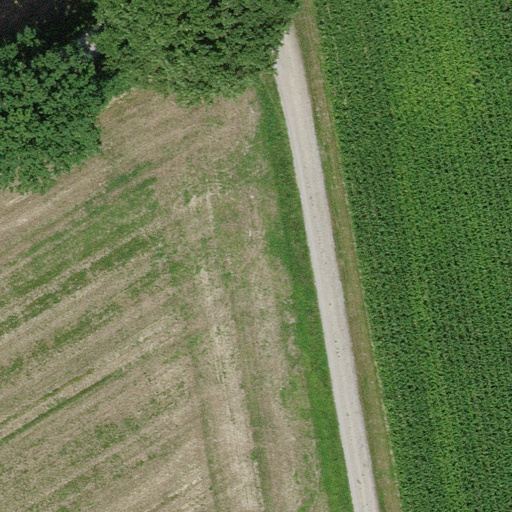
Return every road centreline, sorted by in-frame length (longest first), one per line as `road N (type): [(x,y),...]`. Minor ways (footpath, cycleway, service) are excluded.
road 1 (track): [(272,0),(368,511)]
road 2 (track): [(194,0),(0,117)]
